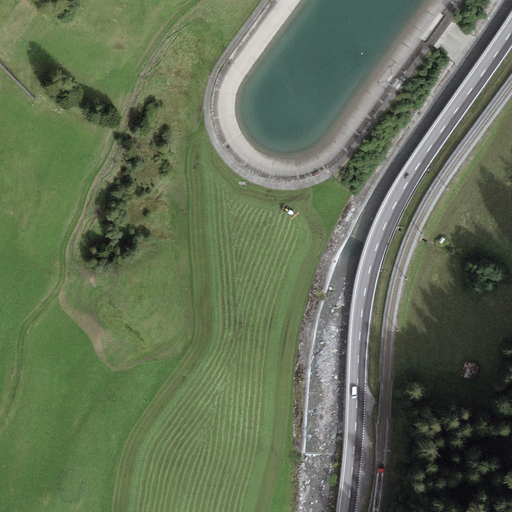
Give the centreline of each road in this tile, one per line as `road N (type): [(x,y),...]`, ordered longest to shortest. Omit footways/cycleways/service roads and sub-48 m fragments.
road 1 (secondary): [(511,29),(396,199),(382,239),(360,346),(348,511)]
road 2 (track): [(0,417),(19,333),(57,286),(64,237),(107,157),(129,85),(193,0)]
